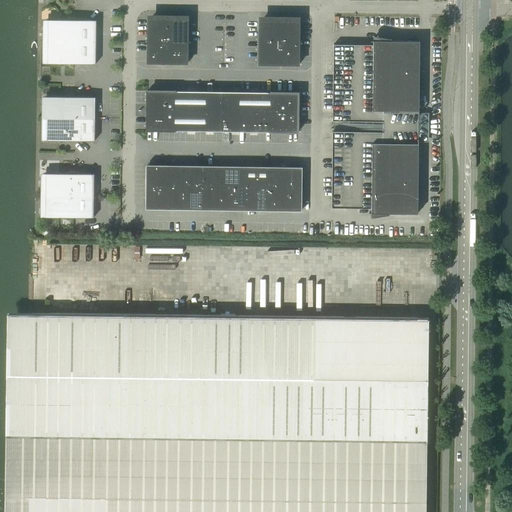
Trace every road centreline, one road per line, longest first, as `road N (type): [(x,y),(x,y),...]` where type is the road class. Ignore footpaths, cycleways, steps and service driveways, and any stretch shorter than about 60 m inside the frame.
road 1 (tertiary): [(464,511),(470,6)]
road 2 (unclassified): [(127,224),(128,5)]
road 3 (unclassified): [(315,219),(318,5)]
road 4 (unclassified): [(318,5),(128,5)]
road 5 (unclassified): [(470,6),(318,5)]
